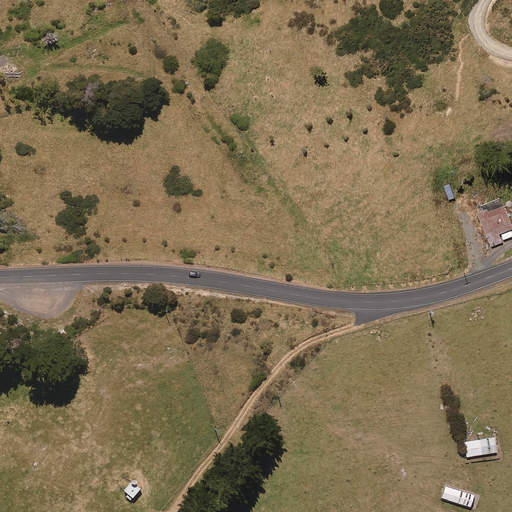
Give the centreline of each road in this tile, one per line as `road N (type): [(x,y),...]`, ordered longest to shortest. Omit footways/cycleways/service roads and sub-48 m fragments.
road 1 (secondary): [(0,277),(142,273),(382,302),(511,268)]
road 2 (track): [(352,301),(347,323),(258,389),(175,511)]
